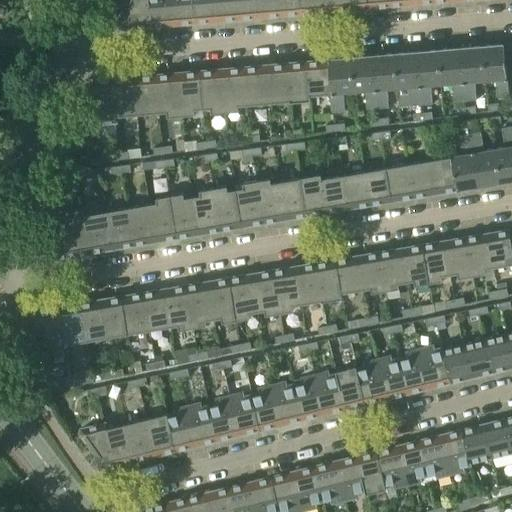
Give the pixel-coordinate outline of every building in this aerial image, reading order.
[(151,26),(150,0),(127,0),(123,14),(117,22),(124,29),(151,26)] [(150,0),(151,26),(174,24),(171,0),(150,0)] [(196,22),(194,0),(171,0),(174,24),(196,22)] [(194,0),(196,22),(218,21),(216,0),(194,0)] [(240,19),(238,0),(216,0),(218,21),(240,19)] [(238,0),(240,19),(262,17),(260,0),(238,0)] [(260,0),(262,17),(283,15),(281,0),(260,0)] [(281,0),(283,15),(303,13),(301,0),(281,0)] [(324,0),(301,0),(303,13),(326,11),(324,0)] [(346,0),(324,0),(326,11),(347,9),(346,0)] [(346,0),(347,9),(348,9),(369,7),(368,0),(346,0)] [(510,96),(506,57),(505,43),(482,45),(485,79),(495,78),(497,97),(510,96)] [(474,80),(485,79),(482,45),(461,47),(465,100),(476,99),(474,80)] [(461,47),(439,49),(442,83),(452,82),(454,101),(465,100),(461,47)] [(431,84),(442,83),(439,49),(417,51),(422,103),(432,102),(431,84)] [(400,105),(422,103),(417,51),(395,53),(398,87),(400,105)] [(387,88),(398,87),(395,53),(373,55),(378,107),(389,106),(387,88)] [(373,55),(351,57),(354,91),(365,90),(366,108),(378,107),(373,55)] [(329,59),(332,93),(333,111),(345,110),(343,92),(354,91),(351,57),(329,59)] [(311,94),(332,93),(329,59),(308,60),(311,94)] [(288,62),(291,100),(292,101),(311,99),(311,94),(308,60),(288,62)] [(270,102),(291,100),(288,62),(266,64),(270,102)] [(266,64),(244,66),(248,104),(270,102),(266,64)] [(240,105),(248,104),(244,66),(222,68),(226,111),(240,109),(240,105)] [(222,68),(200,70),(204,108),(212,107),(212,112),(226,111),(222,68)] [(196,109),(204,108),(200,70),(179,72),(182,115),(196,113),(196,109)] [(179,72),(157,74),(160,112),(168,111),(168,116),(182,115),(179,72)] [(139,114),(160,112),(157,74),(135,76),(139,114)] [(139,114),(135,76),(115,77),(118,115),(139,114)] [(117,115),(118,115),(115,77),(96,79),(91,87),(97,94),(88,121),(96,124),(118,122),(117,115)] [(489,111),(500,110),(499,102),(488,104),(489,111)] [(467,107),(467,114),(477,113),(476,106),(467,107)] [(458,115),(467,114),(467,107),(457,108),(458,115)] [(424,120),(434,118),(433,111),(423,113),(424,120)] [(415,121),(424,120),(423,113),(414,114),(415,121)] [(501,116),(490,117),(491,124),(502,123),(501,116)] [(381,125),(390,124),(389,117),(380,118),(381,125)] [(371,126),(381,125),(380,118),(370,119),(371,126)] [(479,126),(478,119),(468,120),(469,127),(479,126)] [(460,128),(469,127),(468,120),(459,121),(460,128)] [(345,123),(336,124),(337,131),(346,130),(345,123)] [(327,132),(337,131),(336,124),(326,125),(327,132)] [(435,131),(434,124),(425,126),(426,133),(435,131)] [(416,134),(426,133),(425,126),(415,127),(416,134)] [(506,147),(496,149),(501,182),(511,180),(511,126),(503,128),(506,147)] [(295,136),(305,135),(304,128),(294,129),(295,136)] [(286,138),(295,136),(294,129),(285,131),(286,138)] [(392,137),(391,130),(381,131),(382,138),(392,137)] [(373,140),(382,138),(381,131),(372,132),(373,140)] [(482,132),(471,134),(480,186),(501,182),(496,149),(485,150),(482,132)] [(251,135),(252,142),(261,141),(260,134),(251,135)] [(459,189),(480,186),(471,134),(460,135),(464,154),(453,156),(459,189)] [(242,143),(252,142),(251,135),(241,136),(242,143)] [(348,143),(347,136),(337,137),(338,144),(348,143)] [(329,145),(338,144),(337,137),(328,138),(329,145)] [(208,148),(217,146),(216,139),(207,141),(208,148)] [(198,149),(208,148),(207,141),(197,142),(198,149)] [(306,148),(305,141),(296,142),(297,149),(306,148)] [(287,151),(297,149),(296,142),(286,144),(287,151)] [(164,153),(174,152),(173,145),(163,146),(164,153)] [(155,155),(164,153),(163,146),(154,147),(155,155)] [(262,147),(252,148),(253,155),(263,154),(262,147)] [(253,155),(252,148),(243,149),(244,162),(254,160),(253,155)] [(121,159),(130,158),(129,151),(120,152),(121,159)] [(111,160),(121,159),(120,152),(110,153),(111,160)] [(218,153),(209,154),(210,161),(219,160),(218,153)] [(210,161),(209,154),(199,155),(201,166),(210,165),(210,161)] [(453,156),(431,159),(437,193),(459,189),(453,156)] [(175,158),(165,160),(166,167),(175,165),(175,158)] [(416,197),(437,193),(431,159),(410,163),(416,197)] [(165,160),(156,161),(157,168),(166,167),(165,160)] [(85,166),(76,163),(73,170),(82,173),(85,166)] [(410,163),(389,167),(394,200),(416,197),(410,163)] [(131,164),(121,165),(122,172),(132,171),(131,164)] [(121,165),(112,167),(113,174),(122,172),(121,165)] [(94,169),(85,166),(82,173),(80,182),(92,180),(92,176),(94,169)] [(389,167),(367,170),(373,204),(394,200),(389,167)] [(373,204),(367,170),(346,174),(351,208),(373,204)] [(322,173),(302,177),(309,215),(330,211),(324,178),(323,178),(322,173)] [(330,211),(351,208),(346,174),(324,178),(330,211)] [(280,181),(286,219),(309,215),(302,177),(301,177),(301,178),(280,181)] [(271,178),(258,180),(265,223),(286,219),(280,181),(272,183),(271,178)] [(245,187),(237,189),(243,226),(265,223),(258,180),(244,183),(245,187)] [(221,230),(243,226),(237,189),(229,190),(228,185),(214,188),(221,230)] [(201,195),(193,196),(200,234),(221,230),(214,188),(200,190),(201,195)] [(200,234),(193,196),(185,197),(185,193),(171,195),(178,237),(200,234)] [(158,202),(150,203),(156,241),(178,237),(171,195),(157,197),(158,202)] [(134,245),(156,241),(150,203),(128,207),(134,245)] [(128,207),(106,211),(113,248),(134,245),(128,207)] [(85,208),(84,209),(91,252),(113,248),(106,211),(86,214),(85,208)] [(53,244),(48,252),(55,258),(91,252),(84,209),(63,212),(53,244)] [(488,233),(494,266),(511,263),(511,239),(510,229),(488,233)] [(486,268),(494,266),(488,233),(467,237),(473,275),(487,272),(486,268)] [(459,277),(473,275),(467,237),(445,240),(451,274),(459,273),(459,277)] [(443,275),(451,274),(445,240),(423,244),(430,282),(444,280),(443,275)] [(416,285),(430,282),(423,244),(402,248),(408,281),(415,280),(416,285)] [(400,283),(408,281),(402,248),(380,251),(387,290),(400,287),(400,283)] [(373,292),(387,290),(380,251),(358,255),(364,289),(372,287),(373,292)] [(343,292),(364,289),(358,255),(337,259),(343,292)] [(344,297),(343,292),(337,259),(317,262),(323,300),(344,297)] [(302,303),(323,300),(317,262),(295,266),(302,303)] [(294,305),(302,303),(295,266),(274,270),(281,312),(295,309),(294,305)] [(267,314),(281,312),(274,270),(252,273),(259,311),(266,309),(267,314)] [(251,312),(259,311),(252,273),(231,277),(238,319),(252,317),(251,312)] [(224,321),(238,319),(231,277),(209,281),(215,318),(223,317),(224,321)] [(207,319),(215,318),(209,281),(187,284),(194,326),(208,324),(207,319)] [(497,284),(498,290),(500,297),(509,295),(506,282),(497,284)] [(181,329),(194,326),(187,284),(166,288),(172,325),(180,324),(181,329)] [(151,329),(172,325),(166,288),(145,292),(151,329)] [(490,299),(500,297),(498,290),(489,292),(490,299)] [(131,332),(151,329),(145,292),(124,295),(131,332)] [(110,336),(131,332),(124,295),(104,299),(110,336)] [(464,297),(455,299),(456,306),(466,304),(464,297)] [(89,340),(110,336),(104,299),(83,302),(89,340)] [(447,308),(456,306),(455,299),(446,301),(447,308)] [(511,306),(511,301),(500,303),(501,310),(511,307),(511,306)] [(89,340),(83,302),(61,306),(69,343),(89,340)] [(480,314),(489,312),(488,305),(479,307),(480,314)] [(49,352),(70,349),(69,343),(61,306),(38,310),(33,318),(40,324),(45,350),(49,352)] [(413,315),(423,313),(421,306),(412,308),(413,315)] [(479,307),(469,309),(471,316),(480,314),(479,307)] [(404,317),(413,315),(412,308),(403,310),(404,317)] [(447,321),(445,314),(436,316),(437,323),(447,321)] [(378,315),(369,317),(370,324),(380,322),(378,315)] [(436,316),(426,318),(428,325),(437,323),(436,316)] [(361,326),(370,324),(369,317),(359,319),(361,326)] [(329,332),(339,330),(337,323),(328,325),(329,332)] [(402,323),(392,325),(394,332),(404,330),(402,323)] [(320,334),(329,332),(328,325),(318,327),(320,334)] [(394,332),(392,325),(383,327),(385,334),(394,332)] [(286,341),(295,339),(294,332),(285,334),(286,341)] [(350,334),(351,341),(360,339),(359,332),(350,334)] [(511,350),(508,332),(486,338),(495,371),(511,367),(511,350)] [(277,343),(286,341),(285,334),(275,336),(277,343)] [(352,347),(351,341),(350,334),(340,336),(343,349),(352,347)] [(486,338),(465,343),(473,377),(495,371),(486,338)] [(251,341),(242,343),(243,350),(252,348),(251,341)] [(308,343),(310,350),(319,348),(318,341),(308,343)] [(221,348),(222,355),(243,350),(242,343),(221,348)] [(308,343),(299,345),(301,352),(310,350),(308,343)] [(465,343),(444,348),(452,382),(473,377),(465,343)] [(435,344),(420,348),(430,387),(452,382),(444,348),(443,346),(436,348),(435,344)] [(199,352),(198,352),(200,359),(222,355),(221,348),(220,345),(207,348),(208,350),(199,352)] [(407,355),(400,357),(409,393),(430,387),(420,348),(406,351),(407,355)] [(275,350),(265,352),(266,359),(276,357),(275,350)] [(189,354),(191,361),(200,359),(198,352),(189,354)] [(266,359),(265,352),(256,354),(257,361),(266,359)] [(392,355),(378,359),(387,398),(409,393),(400,357),(393,359),(392,355)] [(157,368),(166,366),(165,359),(156,361),(157,368)] [(232,359),(222,361),(223,368),(233,366),(232,359)] [(364,366),(358,368),(367,403),(387,398),(378,359),(363,362),(364,366)] [(148,370),(157,368),(156,361),(146,363),(148,370)] [(222,361),(213,363),(214,370),(223,368),(222,361)] [(337,370),(337,373),(346,408),(367,403),(358,368),(357,365),(337,370)] [(123,368),(114,370),(116,377),(125,375),(123,368)] [(189,368),(179,370),(180,377),(190,375),(189,368)] [(83,371),(85,384),(94,382),(92,369),(83,371)] [(116,377),(114,370),(105,372),(106,379),(116,377)] [(179,370),(170,372),(171,379),(180,377),(179,370)] [(330,370),(316,374),(325,413),(346,408),(337,373),(331,374),(330,370)] [(302,381),(295,383),(304,419),(325,413),(316,374),(301,378),(302,381)] [(46,379),(48,391),(62,388),(60,376),(46,379)] [(148,384),(147,377),(138,379),(139,386),(148,384)] [(138,379),(128,381),(130,388),(139,386),(138,379)] [(287,381),(273,385),(283,424),(304,419),(295,383),(288,385),(287,381)] [(108,392),(107,385),(97,387),(99,394),(108,392)] [(259,392),(252,394),(261,429),(283,424),(273,385),(258,388),(259,392)] [(89,396),(99,394),(97,387),(88,389),(89,396)] [(244,392),(230,395),(240,434),(261,429),(252,394),(245,396),(244,392)] [(217,403),(210,404),(218,440),(240,434),(230,395),(216,399),(217,403)] [(202,402),(187,406),(197,445),(218,440),(210,404),(203,406),(202,402)] [(174,413),(168,415),(177,450),(197,445),(187,406),(173,409),(174,413)] [(168,413),(148,418),(157,455),(177,450),(168,415),(168,413)] [(148,418),(128,423),(137,460),(157,455),(148,418)] [(511,451),(511,442),(506,418),(485,423),(493,456),(511,451)] [(92,463),(100,469),(117,465),(108,428),(107,422),(82,428),(80,432),(97,455),(92,463)] [(128,423),(108,428),(117,465),(137,460),(128,423)] [(472,461),(493,456),(485,423),(464,428),(472,461)] [(472,461),(464,428),(442,434),(451,473),(465,469),(465,465),(472,463),(472,461)] [(437,476),(451,473),(442,434),(420,439),(429,474),(436,472),(437,476)] [(429,474),(420,439),(399,444),(408,483),(423,479),(422,476),(429,474)] [(394,486),(408,483),(399,444),(377,450),(387,484),(393,483),(394,486)] [(387,484),(377,450),(358,455),(366,490),(367,493),(387,488),(387,484)] [(360,492),(366,490),(358,455),(337,460),(346,499),(361,496),(360,492)] [(346,499),(337,460),(315,465),(324,500),(331,499),(332,503),(346,499)] [(317,502),(324,500),(315,465),(294,470),(304,510),(318,506),(317,502)] [(293,511),(304,510),(294,470),(273,476),(281,511),(288,509),(288,511),(293,511)] [(276,511),(281,511),(273,476),(251,481),(258,511),(276,511)] [(258,511),(251,481),(231,486),(237,511),(258,511)] [(237,511),(231,486),(210,491),(215,511),(237,511)] [(215,511),(210,491),(189,496),(193,511),(215,511)] [(481,502),(490,499),(488,492),(479,495),(481,502)] [(470,498),(472,505),(481,502),(479,495),(470,498)] [(193,511),(189,496),(168,502),(170,511),(193,511)] [(170,511),(168,502),(141,508),(138,511),(170,511)]
